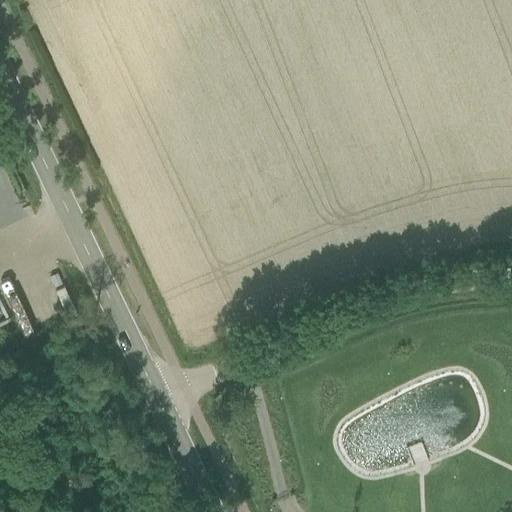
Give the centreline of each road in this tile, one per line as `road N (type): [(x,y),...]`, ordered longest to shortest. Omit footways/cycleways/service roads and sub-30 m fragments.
road 1 (secondary): [(165,415),(0,72)]
road 2 (unclassified): [(165,415),(389,315),(511,294)]
